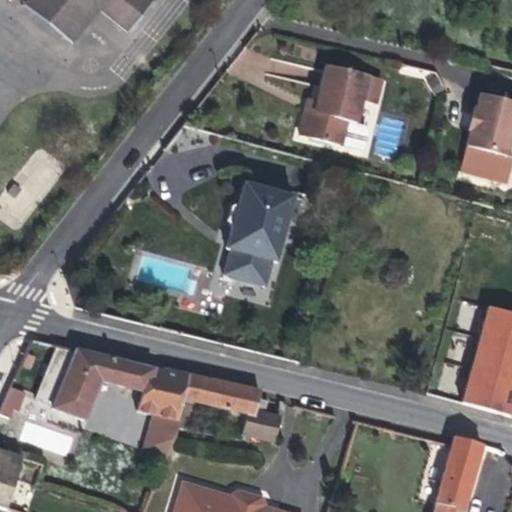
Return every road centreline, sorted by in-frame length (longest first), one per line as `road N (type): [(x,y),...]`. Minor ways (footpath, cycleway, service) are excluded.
road 1 (residential): [(10,309),(511,442)]
road 2 (residential): [(245,0),(39,252),(10,309)]
